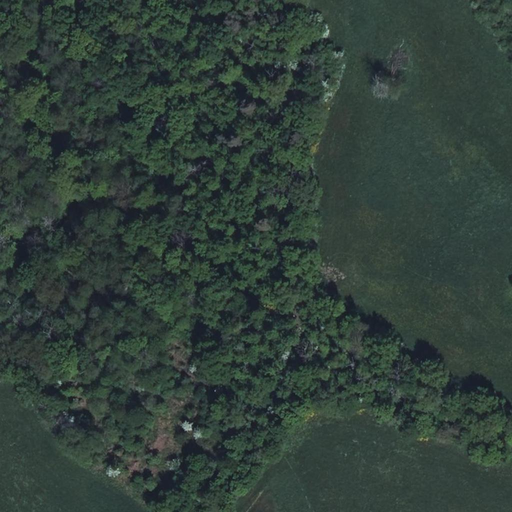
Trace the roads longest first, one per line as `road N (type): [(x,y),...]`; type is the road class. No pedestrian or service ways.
road 1 (track): [(246,0),(252,171),(283,385)]
road 2 (track): [(217,511),(283,385)]
